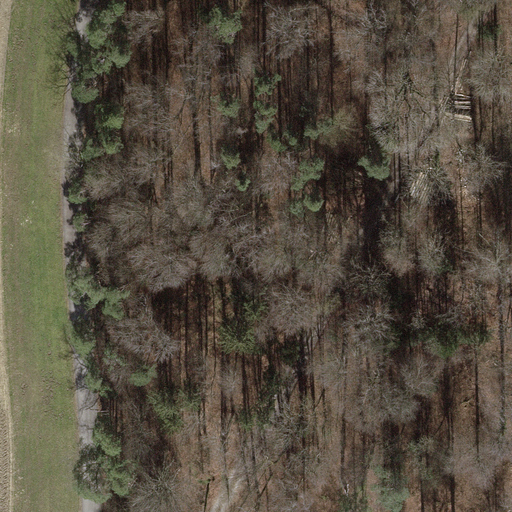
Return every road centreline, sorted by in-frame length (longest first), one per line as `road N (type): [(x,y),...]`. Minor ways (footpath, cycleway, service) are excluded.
road 1 (track): [(218,511),(487,0)]
road 2 (track): [(92,511),(78,156),(95,0)]
